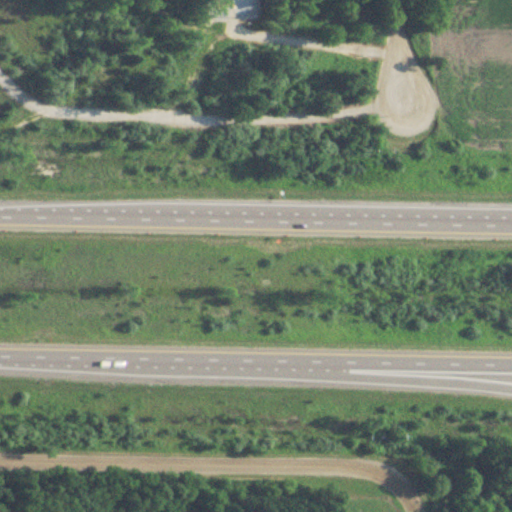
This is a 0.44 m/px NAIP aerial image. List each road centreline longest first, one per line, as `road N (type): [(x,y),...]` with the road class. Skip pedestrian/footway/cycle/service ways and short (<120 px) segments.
road 1 (motorway): [(0,356),(511,365)]
road 2 (motorway): [(511,214),(0,209)]
road 3 (residential): [(0,460),(362,467),(388,476),(407,500)]
road 4 (motorway): [(385,364),(511,383)]
